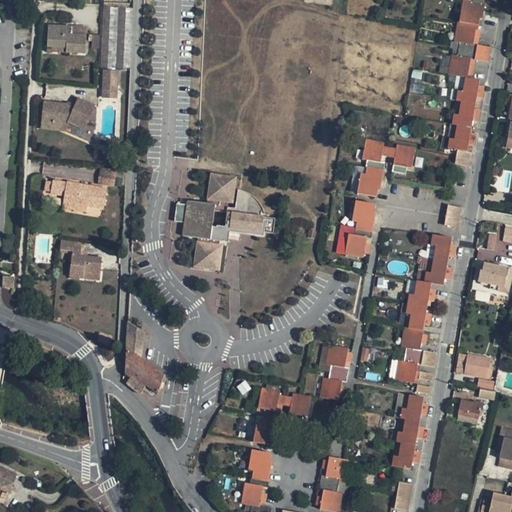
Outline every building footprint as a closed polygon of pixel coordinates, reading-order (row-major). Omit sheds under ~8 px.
[(472,75),(473,67),(469,66),(470,59),(475,60),(488,62),(490,48),(477,46),(473,45),(474,38),(478,39),(480,31),(478,31),(479,19),(482,19),(485,0),(468,0),(468,3),(463,3),(459,23),(457,22),(454,42),(459,43),(457,56),(452,55),(448,76),(465,78),(462,92),(457,91),(455,101),(460,102),(458,116),(453,115),(451,125),(456,126),(454,139),(449,139),(447,149),(457,151),(454,165),(469,167),(471,154),(467,153),(468,145),(474,147),(476,135),(470,134),(472,121),(478,123),(480,111),(474,110),(476,98),(483,99),(484,88),(478,87),(479,81),(467,79),(468,75),(472,75)] [(117,69),(129,70),(133,4),(103,3),(100,68),(117,69)] [(71,35),(72,27),(48,26),(47,46),(66,48),(66,52),(85,54),(86,36),(71,35)] [(87,28),(72,27),(71,35),(86,36),(87,28)] [(92,35),(93,48),(101,48),(100,35),(92,35)] [(118,71),(102,71),(101,98),(117,98),(118,71)] [(43,103),(41,121),(52,122),(52,125),(67,127),(68,123),(83,131),(94,106),(78,99),(74,107),(67,107),(67,105),(43,103)] [(52,122),(41,121),(41,129),(66,132),(67,127),(52,125),(52,122)] [(381,157),(384,143),(366,140),(363,160),(367,161),(366,166),(367,166),(366,174),(361,173),(357,194),(376,197),(377,191),(380,191),(385,164),(381,163),(381,157)] [(398,145),(384,143),(381,157),(395,159),(398,145)] [(415,148),(398,145),(395,159),(393,173),(405,175),(406,168),(412,169),(415,148)] [(205,205),(186,202),(186,206),(183,223),(181,237),(197,239),(192,269),(216,272),(220,247),(217,246),(217,243),(223,244),(224,234),(225,229),(259,234),(268,235),(271,220),(261,218),(261,214),(258,205),(251,197),(247,194),(237,191),(234,209),(226,208),(226,205),(231,205),(235,179),(210,175),(205,205)] [(92,194),(92,185),(89,185),(88,188),(84,187),(84,184),(66,181),(66,182),(53,180),(50,193),(63,195),(62,201),(67,201),(69,191),(92,194)] [(106,188),(92,185),(92,194),(69,191),(67,201),(74,202),(74,207),(86,209),(87,206),(103,208),(106,188)] [(67,201),(65,208),(86,212),(86,209),(74,207),(74,202),(67,201)] [(353,236),(349,235),(345,254),(345,255),(364,259),(365,254),(369,255),(370,246),(366,245),(368,238),(372,239),(376,212),(374,211),(375,205),(356,202),(352,222),(357,223),(356,230),(354,230),(353,236)] [(172,221),(183,223),(186,206),(175,205),(172,221)] [(458,228),(462,208),(448,206),(444,225),(458,228)] [(511,228),(506,228),(503,241),(511,242),(511,228)] [(225,229),(224,234),(258,238),(259,234),(225,229)] [(345,254),(349,235),(340,233),(337,252),(345,254)] [(450,246),(452,239),(432,235),(431,245),(436,246),(431,273),(426,273),(424,283),(417,281),(414,295),(409,295),(406,314),(410,316),(408,329),(404,328),(400,348),(406,349),(404,362),(398,361),(394,381),(414,384),(417,365),(435,368),(437,353),(420,351),(421,344),(425,344),(427,336),(422,335),(424,326),(429,327),(432,315),(426,314),(428,301),(434,303),(436,291),(430,290),(431,284),(443,287),(445,279),(450,280),(452,269),(446,268),(448,257),(454,258),(456,247),(450,246)] [(80,255),(81,250),(81,244),(61,241),(60,250),(72,251),(69,277),(83,279),(83,272),(100,274),(102,258),(87,256),(80,255)] [(507,276),(508,268),(485,263),(483,272),(480,271),(477,282),(490,285),(489,290),(507,293),(511,277),(507,276)] [(83,272),(83,279),(99,281),(100,274),(83,272)] [(3,277),(3,287),(13,288),(14,278),(3,277)] [(127,322),(125,375),(129,378),(126,384),(139,394),(145,386),(157,395),(163,378),(141,362),(146,334),(127,322)] [(501,348),(503,337),(495,336),(493,347),(501,348)] [(348,349),(328,345),(325,365),(331,366),(328,379),(323,378),(319,399),(339,402),(340,398),(343,398),(345,390),(341,389),(342,382),(346,383),(348,369),(344,368),(346,361),(350,361),(351,353),(347,353),(348,349)] [(325,365),(328,345),(323,345),(320,364),(325,365)] [(474,362),(475,357),(468,356),(465,375),(487,379),(489,365),(474,362)] [(432,382),(434,374),(419,372),(418,379),(432,382)] [(431,388),(417,385),(415,393),(430,395),(431,388)] [(307,417),(311,397),(293,393),(292,399),(279,396),(280,391),(263,388),(259,409),(264,410),(262,423),(257,422),(253,443),(272,446),(273,439),(276,440),(281,413),(277,412),(278,405),(290,407),(288,421),(301,423),(302,416),(307,417)] [(423,404),(424,398),(409,395),(406,410),(401,409),(399,419),(405,420),(402,433),(397,432),(395,442),(400,443),(398,457),(393,456),(391,467),(411,471),(412,463),(418,464),(420,453),(414,451),(416,439),(422,440),(424,429),(418,427),(421,416),(427,417),(428,405),(423,404)] [(482,411),(483,404),(474,402),(474,403),(461,400),(458,415),(478,419),(480,411),(482,411)] [(502,452),(506,429),(500,428),(495,450),(502,452)] [(511,430),(506,429),(502,452),(500,460),(511,461),(511,430)] [(269,460),(271,454),(251,450),(248,471),(253,472),(251,485),(245,484),(241,504),(251,506),(250,511),(270,511),(271,509),(260,507),(260,503),(264,503),(266,495),(262,494),(263,487),(267,488),(272,461),(269,460)] [(332,511),(339,511),(349,461),(329,457),(329,462),(325,461),(324,469),(327,470),(326,477),(322,476),(319,490),(323,491),(322,498),(318,498),(317,505),(320,506),(320,510),(332,511)] [(511,470),(511,461),(500,460),(498,468),(511,470)] [(0,492),(1,492),(3,493),(0,499),(5,501),(17,478),(0,468),(0,492)] [(408,511),(413,485),(399,483),(394,509),(408,511)] [(511,506),(511,498),(493,494),(492,497),(485,496),(480,511),(511,511),(511,507),(511,506)]
